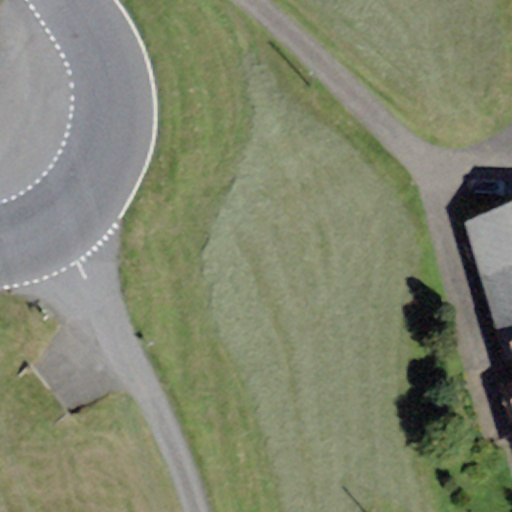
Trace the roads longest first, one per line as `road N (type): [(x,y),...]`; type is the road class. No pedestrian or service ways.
road 1 (secondary): [(0,249),(62,224),(102,180),(113,81),(70,0)]
road 2 (track): [(62,224),(166,435),(189,511)]
